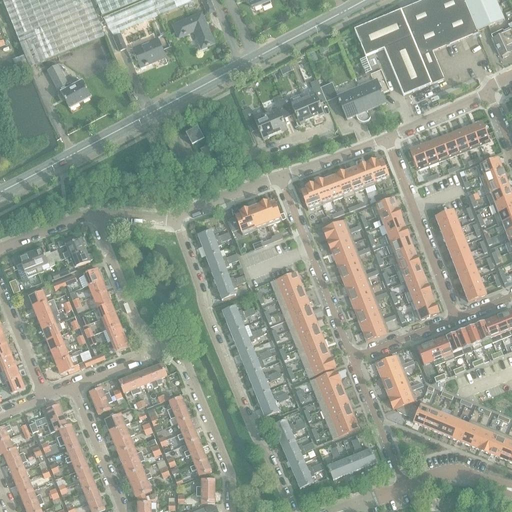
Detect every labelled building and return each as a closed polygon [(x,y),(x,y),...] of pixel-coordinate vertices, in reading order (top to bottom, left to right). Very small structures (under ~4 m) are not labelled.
[(1,0),(20,46),(37,39),(46,61),(105,37),(89,0),(1,0)] [(95,0),(102,17),(143,0),(95,0)] [(147,0),(127,8),(104,18),(111,36),(198,0),(147,0)] [(207,16),(215,13),(209,0),(206,0),(201,2),(207,16)] [(248,0),(252,8),(253,10),(261,7),(263,10),(271,6),(268,0),(248,0)] [(427,0),(401,11),(412,38),(420,58),(431,85),(444,80),(433,53),(478,34),(477,32),(463,0),(427,0)] [(495,0),(463,0),(477,32),(504,21),(499,8),(495,0)] [(374,55),(384,51),(384,50),(412,38),(401,11),(354,30),(366,58),(374,55)] [(206,48),(214,45),(202,14),(173,26),(179,39),(194,32),(200,46),(198,46),(201,52),(207,49),(206,48)] [(511,48),(511,35),(508,27),(500,31),(500,32),(491,37),(494,42),(500,57),(511,51),(511,50),(511,49),(511,48)] [(119,53),(127,49),(121,35),(113,38),(119,53)] [(431,85),(420,58),(412,38),(384,50),(384,51),(403,97),(431,85)] [(46,61),(37,39),(20,46),(25,56),(12,61),(17,73),(46,61)] [(144,67),(165,58),(158,40),(134,50),(140,64),(138,65),(140,71),(145,69),(144,67)] [(326,46),(317,50),(319,55),(328,51),(326,46)] [(314,52),(308,55),(311,64),(318,61),(314,52)] [(373,83),(358,90),(367,112),(368,112),(386,104),(382,95),(390,92),(381,71),(374,55),(366,58),(360,61),(365,74),(371,72),(373,75),(370,76),(373,83)] [(70,109),(91,98),(83,82),(72,88),(70,84),(68,85),(58,66),(48,71),(62,99),(64,98),(70,109)] [(319,103),(325,100),(320,89),(317,81),(310,84),(315,95),(303,100),(312,120),(324,115),(319,103)] [(332,84),(320,89),(325,100),(326,104),(338,99),(338,98),(332,84)] [(371,119),(368,112),(367,112),(358,90),(338,98),(338,99),(347,120),(356,117),(357,120),(359,122),(363,123),(366,123),(369,121),(371,119)] [(282,119),(288,116),(282,100),(280,97),(273,100),(276,107),(272,109),(271,111),(272,113),(266,115),(275,136),(287,131),(282,119)] [(300,125),(312,120),(303,100),(291,105),(288,98),(282,100),(288,116),(295,113),(300,125)] [(263,141),(275,136),(266,115),(254,120),(250,109),(243,112),(251,131),(258,129),(263,141)] [(203,118),(206,124),(215,119),(212,114),(203,118)] [(479,148),(490,144),(482,122),(471,126),(479,148)] [(461,130),(469,152),(479,148),(471,126),(461,130)] [(199,129),(187,135),(194,147),(205,141),(199,129)] [(461,130),(451,134),(459,156),(469,152),(461,130)] [(177,164),(188,158),(175,133),(164,139),(177,164)] [(440,138),(449,160),(459,156),(451,134),(440,138)] [(438,164),(449,160),(440,138),(430,142),(438,164)] [(428,168),(438,164),(430,142),(420,146),(428,168)] [(209,146),(201,150),(205,158),(213,154),(209,146)] [(409,150),(417,172),(428,168),(420,146),(409,150)] [(475,168),(479,178),(502,169),(498,159),(475,168)] [(376,161),(367,164),(375,184),(389,179),(382,161),(381,162),(377,163),(376,161)] [(367,164),(357,168),(365,190),(367,195),(376,191),(375,187),(376,186),(375,184),(367,164)] [(357,168),(346,172),(354,194),(365,190),(357,168)] [(502,169),(479,178),(483,188),(506,179),(502,169)] [(346,172),(335,176),(344,198),(344,201),(355,196),(354,194),(346,172)] [(335,176),(325,181),(333,202),(344,198),(335,176)] [(506,179),(483,188),(487,197),(509,188),(506,179)] [(325,181),(314,185),(322,206),(333,202),(325,181)] [(305,191),(301,192),(308,212),(322,206),(314,185),(312,185),(312,183),(306,185),(307,187),(305,188),(306,190),(305,191)] [(511,195),(509,188),(487,197),(490,207),(511,198),(511,195)] [(511,198),(490,207),(493,206),(496,215),(494,216),(511,209),(511,198)] [(394,200),(371,208),(371,209),(375,219),(378,218),(377,218),(398,210),(394,200)] [(268,202),(260,205),(268,227),(281,222),(274,203),(269,204),(268,202)] [(260,205),(248,210),(256,232),(268,227),(260,205)] [(511,209),(494,216),(498,226),(502,224),(511,220),(511,209)] [(236,219),(230,222),(234,232),(240,230),(243,237),(256,232),(248,210),(240,213),(240,215),(235,217),(236,219)] [(398,210),(377,218),(378,218),(379,222),(381,227),(381,228),(384,227),(383,226),(402,219),(398,210)] [(457,220),(453,211),(435,218),(439,227),(457,220)] [(402,219),(383,226),(384,227),(387,235),(387,236),(405,229),(402,219)] [(439,227),(442,236),(460,229),(457,220),(439,227)] [(511,220),(502,224),(506,234),(511,231),(511,220)] [(345,221),(323,230),(327,242),(350,233),(349,231),(345,221)] [(387,235),(385,236),(388,246),(409,238),(405,229),(387,236),(387,235)] [(442,236),(445,244),(463,237),(460,229),(442,236)] [(211,232),(198,237),(202,248),(216,243),(215,242),(219,241),(218,238),(217,236),(214,237),(211,232)] [(350,233),(327,242),(331,253),(354,244),(350,235),(350,233)] [(281,234),(271,238),(272,240),(274,244),(283,240),(282,237),(281,234)] [(445,244),(448,252),(467,245),(463,237),(445,244)] [(71,238),(58,244),(60,250),(66,247),(68,253),(63,255),(65,260),(70,258),(86,252),(81,241),(73,244),(71,238)] [(388,246),(386,247),(390,257),(392,256),(413,248),(409,238),(388,246)] [(216,243),(202,248),(206,259),(220,254),(217,248),(221,246),(220,244),(219,241),(215,242),(216,243)] [(354,244),(331,253),(336,264),(358,255),(358,253),(354,244)] [(448,252),(452,261),(470,254),(467,245),(448,252)] [(413,248),(392,256),(396,265),(416,257),(413,248)] [(42,250),(31,255),(39,275),(44,273),(42,268),(48,265),(48,267),(54,265),(50,254),(44,257),(42,250)] [(61,262),(57,252),(50,254),(54,265),(61,262)] [(86,252),(70,258),(75,269),(81,267),(90,263),(92,260),(90,256),(87,256),(86,252)] [(220,254),(206,259),(210,269),(224,265),(223,263),(227,262),(226,259),(224,252),(220,254)] [(452,261),(455,269),(473,262),(470,254),(452,261)] [(22,265),(16,268),(23,284),(29,281),(28,279),(34,277),(39,275),(31,255),(19,259),(22,265)] [(358,255),(336,264),(340,275),(363,266),(359,257),(358,255)] [(396,265),(393,266),(397,276),(420,267),(416,257),(396,265)] [(224,265),(210,269),(214,280),(228,275),(225,269),(230,267),(229,265),(227,262),(223,263),(224,265)] [(455,269),(458,278),(476,271),(473,262),(455,269)] [(363,266),(340,275),(344,286),(367,278),(366,276),(363,266)] [(420,267),(397,276),(401,286),(403,285),(403,284),(424,276),(420,267)] [(68,269),(58,274),(60,279),(70,275),(68,269)] [(83,289),(89,287),(102,282),(97,270),(84,276),(84,277),(80,280),(83,289)] [(458,278),(461,286),(480,279),(476,271),(458,278)] [(301,283),(297,273),(271,284),(275,294),(301,283)] [(228,275),(214,280),(218,291),(235,284),(234,281),(233,278),(229,279),(228,275)] [(75,276),(62,281),(65,288),(78,283),(75,276)] [(424,276),(403,284),(403,285),(407,293),(407,294),(428,286),(424,276)] [(367,278),(344,286),(349,298),(371,289),(368,279),(367,278)] [(461,286),(465,294),(483,287),(480,279),(461,286)] [(55,292),(65,288),(62,281),(53,285),(55,292)] [(89,287),(93,298),(106,293),(102,282),(89,287)] [(305,293),(301,283),(275,294),(278,303),(305,293)] [(235,284),(218,291),(222,302),(235,297),(233,291),(237,289),(236,287),(235,284)] [(407,293),(404,294),(409,305),(410,304),(413,303),(413,302),(431,295),(428,286),(407,294),(407,293)] [(486,296),(483,287),(465,294),(468,303),(486,296)] [(29,297),(34,309),(48,303),(46,298),(50,296),(47,288),(41,290),(42,292),(29,297)] [(371,289),(349,298),(353,309),(376,300),(375,298),(371,289)] [(93,298),(97,309),(111,304),(106,293),(93,298)] [(309,302),(305,293),(278,303),(282,313),(309,302)] [(413,303),(410,304),(414,312),(416,311),(416,312),(435,305),(433,300),(431,295),(413,302),(413,303)] [(376,300),(353,309),(357,320),(380,311),(376,302),(376,300)] [(54,301),(48,303),(34,309),(38,320),(52,315),(58,312),(56,307),(54,301)] [(309,302),(282,313),(286,322),(312,312),(309,302)] [(97,309),(102,320),(115,315),(111,304),(97,309)] [(414,312),(412,313),(416,324),(439,315),(438,313),(440,312),(438,305),(435,306),(435,305),(416,312),(416,311),(414,312)] [(235,307),(222,313),(227,324),(240,319),(240,318),(244,316),(243,313),(242,311),(237,313),(235,307)] [(380,311),(357,320),(362,331),(384,322),(384,320),(380,311)] [(511,311),(502,316),(511,337),(511,336),(511,311)] [(290,332),(316,321),(312,312),(286,322),(290,332)] [(54,319),(52,315),(38,320),(42,331),(60,324),(57,317),(54,319)] [(102,320),(106,332),(120,326),(115,315),(102,320)] [(502,316),(493,319),(501,341),(511,337),(502,316)] [(83,328),(88,326),(85,318),(79,320),(83,328)] [(240,319),(227,324),(231,334),(244,329),(240,319)] [(493,319),(483,323),(492,344),(501,341),(493,319)] [(79,330),(76,321),(70,324),(73,332),(79,330)] [(316,321),(290,332),(293,341),(320,331),(316,321)] [(384,322),(362,331),(366,343),(389,334),(385,324),(384,322)] [(483,323),(474,327),(482,348),(492,344),(483,323)] [(63,332),(60,324),(42,331),(47,343),(61,337),(59,333),(63,332)] [(107,344),(111,343),(124,337),(120,326),(106,332),(103,333),(107,344)] [(474,327),(465,331),(473,352),(482,348),(474,327)] [(84,331),(87,339),(94,337),(91,328),(84,331)] [(244,329),(231,334),(235,345),(248,340),(248,339),(247,336),(244,329)] [(293,341),(297,351),(324,340),(320,331),(293,341)] [(465,331),(455,335),(464,356),(473,352),(465,331)] [(455,335),(446,338),(454,360),(464,356),(455,335)] [(63,342),(61,337),(47,343),(51,354),(70,346),(67,341),(63,342)] [(97,345),(94,337),(87,339),(91,348),(97,345)] [(129,349),(124,337),(111,343),(115,354),(129,349)] [(248,340),(235,345),(239,356),(252,350),(250,344),(254,343),(254,340),(252,338),(248,339),(248,340)] [(446,338),(436,342),(445,363),(454,360),(446,338)] [(324,340),(297,351),(301,360),(328,350),(324,340)] [(436,342),(427,346),(435,367),(445,363),(436,342)] [(0,361),(11,357),(7,346),(0,348),(0,361)] [(72,352),(70,346),(51,354),(56,365),(69,359),(67,354),(72,352)] [(427,346),(417,350),(423,367),(433,363),(435,367),(427,346)] [(252,350),(239,356),(244,366),(257,361),(256,360),(261,358),(260,356),(259,354),(254,355),(252,350)] [(301,360),(305,370),(331,359),(328,350),(301,360)] [(97,364),(105,361),(103,355),(95,358),(97,364)] [(398,356),(375,365),(377,370),(380,377),(402,368),(402,366),(398,356)] [(0,361),(0,367),(2,373),(16,368),(11,357),(0,361)] [(257,361),(244,366),(248,377),(261,372),(261,371),(265,369),(262,361),(261,358),(256,360),(257,361)] [(71,365),(69,359),(56,365),(60,376),(68,373),(69,376),(80,372),(76,363),(71,365)] [(305,370),(309,380),(335,369),(331,359),(305,370)] [(86,369),(94,365),(91,360),(84,363),(86,369)] [(162,366),(151,370),(156,382),(157,385),(161,383),(160,380),(166,378),(162,366)] [(0,377),(3,386),(7,385),(20,379),(16,368),(2,373),(0,374),(0,377)] [(402,368),(380,377),(381,379),(384,388),(407,379),(403,370),(402,368)] [(151,370),(140,374),(145,386),(156,382),(151,370)] [(261,372),(248,377),(252,387),(265,382),(270,380),(269,377),(268,375),(263,377),(261,372)] [(314,393),(340,382),(336,372),(310,383),(314,393)] [(140,374),(130,378),(135,390),(135,391),(136,394),(140,392),(139,389),(145,386),(140,374)] [(130,378),(119,383),(124,394),(130,392),(132,395),(136,394),(135,391),(135,390),(130,378)] [(25,391),(20,379),(7,385),(11,396),(25,391)] [(407,379),(384,388),(385,390),(389,399),(411,390),(411,388),(408,381),(407,379)] [(265,382),(252,387),(256,398),(269,393),(265,382)] [(340,382),(314,393),(318,402),(344,391),(340,382)] [(101,390),(90,395),(94,405),(106,401),(106,400),(110,399),(108,394),(104,395),(101,390)] [(411,390),(389,399),(390,401),(393,411),(396,410),(397,413),(408,417),(412,407),(411,404),(416,402),(412,392),(411,390)] [(322,411),(348,401),(344,391),(318,402),(322,411)] [(269,393),(256,398),(261,408),(274,403),(273,402),(279,400),(278,397),(277,397),(276,396),(271,398),(269,393)] [(106,401),(94,405),(98,416),(110,412),(108,406),(112,404),(110,399),(106,401)] [(172,410),(167,412),(169,416),(174,414),(186,409),(181,399),(170,404),(172,410)] [(274,403),(261,408),(265,419),(278,414),(276,408),(280,406),(279,403),(280,403),(279,400),(273,402),(274,403)] [(348,401),(322,411),(325,421),(352,410),(348,401)] [(412,407),(408,417),(415,420),(413,424),(423,428),(431,408),(431,407),(422,404),(419,410),(412,407)] [(431,408),(423,428),(432,432),(440,414),(442,409),(432,405),(431,407),(431,408)] [(47,412),(51,422),(63,417),(59,407),(47,412)] [(174,414),(169,416),(171,420),(176,418),(178,424),(190,420),(186,410),(186,409),(174,414)] [(154,410),(147,413),(150,418),(156,416),(154,410)] [(356,420),(352,410),(325,421),(329,430),(356,420)] [(440,414),(432,432),(442,436),(450,418),(449,417),(440,414)] [(450,418),(442,436),(452,440),(459,421),(460,422),(460,419),(450,415),(449,417),(450,418)] [(121,416),(105,422),(110,433),(125,427),(131,425),(129,420),(123,422),(121,416)] [(51,422),(55,433),(67,428),(63,417),(51,422)] [(190,420),(178,424),(182,435),(194,430),(190,420)] [(360,430),(356,420),(329,430),(333,440),(360,430)] [(286,421),(273,427),(277,438),(290,432),(290,431),(295,429),(293,426),(293,425),(288,427),(286,421)] [(459,421),(452,440),(461,444),(468,425),(460,422),(459,421)] [(468,425),(461,444),(470,448),(480,425),(470,421),(468,425)] [(480,425),(470,448),(474,449),(480,451),(489,429),(480,425)] [(57,440),(58,444),(75,437),(71,426),(67,428),(59,431),(62,438),(57,440)] [(0,430),(0,443),(9,440),(7,433),(10,432),(8,427),(0,430)] [(125,427),(110,433),(114,444),(129,438),(135,435),(133,431),(127,433),(125,427)] [(290,432),(277,438),(282,448),(295,442),(292,437),(297,435),(296,432),(295,429),(290,431),(290,432)] [(489,429),(480,451),(489,455),(499,433),(489,429)] [(184,439),(187,446),(198,441),(194,430),(178,437),(179,441),(184,439)] [(31,439),(28,432),(23,434),(26,441),(31,439)] [(499,433),(489,455),(499,459),(508,436),(499,433)] [(511,438),(508,436),(499,459),(508,463),(511,453),(511,438)] [(65,446),(68,453),(80,449),(75,437),(58,444),(60,448),(65,446)] [(129,438),(114,444),(118,455),(134,448),(129,438)] [(12,447),(9,440),(0,443),(0,456),(3,455),(16,450),(17,449),(16,445),(12,447)] [(186,458),(191,456),(202,451),(198,441),(187,446),(189,452),(184,454),(186,458)] [(295,442),(282,448),(286,458),(299,453),(304,451),(303,447),(302,446),(297,448),(295,442)] [(134,448),(118,455),(123,466),(138,460),(143,458),(141,454),(136,455),(134,448)] [(67,465),(72,463),(84,458),(80,449),(68,453),(70,459),(65,461),(67,465)] [(3,455),(8,466),(25,459),(23,454),(19,456),(16,450),(3,455)] [(353,458),(349,459),(354,472),(359,471),(365,468),(360,455),(359,451),(358,450),(356,451),(356,452),(353,453),(355,457),(353,458)] [(202,451),(191,456),(195,467),(207,462),(202,451)] [(299,453),(286,458),(291,469),(304,463),(301,457),(306,455),(305,453),(304,451),(299,453)] [(360,455),(365,468),(367,467),(376,464),(371,451),(362,454),(360,455)] [(340,457),(337,458),(339,463),(339,464),(344,477),(350,474),(354,472),(349,459),(345,461),(344,462),(342,457),(341,458),(340,457)] [(138,460),(123,466),(127,476),(142,470),(140,464),(145,462),(143,458),(138,460)] [(334,466),(328,468),(333,481),(342,478),(344,477),(339,464),(339,463),(337,458),(334,459),(335,461),(332,462),(334,466)] [(20,461),(8,466),(12,476),(25,471),(29,469),(25,459),(20,461)] [(72,464),(76,474),(88,469),(84,459),(72,464)] [(207,462),(195,467),(190,468),(192,473),(197,471),(199,477),(211,473),(207,462)] [(304,463),(291,469),(295,479),(308,474),(313,471),(312,468),(311,468),(310,466),(306,468),(304,463)] [(76,474),(80,484),(92,480),(88,469),(76,474)] [(142,470),(127,476),(131,487),(147,481),(152,479),(150,475),(145,477),(142,470)] [(25,471),(12,476),(16,487),(29,482),(32,480),(31,476),(27,478),(25,471)] [(308,474),(295,479),(300,490),(313,485),(311,479),(315,477),(314,474),(313,471),(308,474)] [(80,484),(85,495),(96,490),(92,480),(80,484)] [(147,481),(131,487),(136,499),(137,498),(144,495),(151,492),(147,481)] [(29,482),(16,487),(20,497),(33,492),(29,482)] [(202,489),(197,489),(197,493),(202,493),(215,493),(215,482),(202,482),(202,489)] [(33,492),(20,497),(25,507),(41,501),(39,497),(40,497),(37,490),(33,492)] [(85,495),(89,505),(100,500),(96,490),(85,495)] [(202,493),(197,493),(197,498),(202,498),(202,505),(214,505),(215,493),(202,493)] [(144,495),(137,498),(139,504),(138,504),(137,511),(155,511),(156,504),(151,504),(148,504),(144,495)] [(101,511),(105,511),(100,500),(89,505),(91,511),(101,511)] [(41,501),(25,507),(26,511),(41,511),(39,507),(44,505),(42,501),(41,501)]
